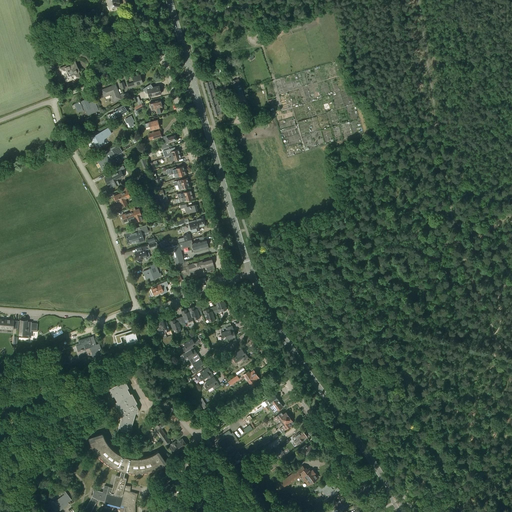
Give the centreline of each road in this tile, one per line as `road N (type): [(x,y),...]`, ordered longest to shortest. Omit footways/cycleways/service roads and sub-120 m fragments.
road 1 (residential): [(230,279),(148,312),(137,307),(107,216),(52,100)]
road 2 (secondary): [(250,272),(169,0)]
road 3 (secondary): [(385,482),(292,351),(250,272)]
road 4 (unclassified): [(230,279),(163,59)]
road 5 (track): [(353,295),(348,285),(511,214)]
road 6 (unclassified): [(380,511),(286,380)]
road 7 (track): [(348,285),(320,247),(237,231)]
